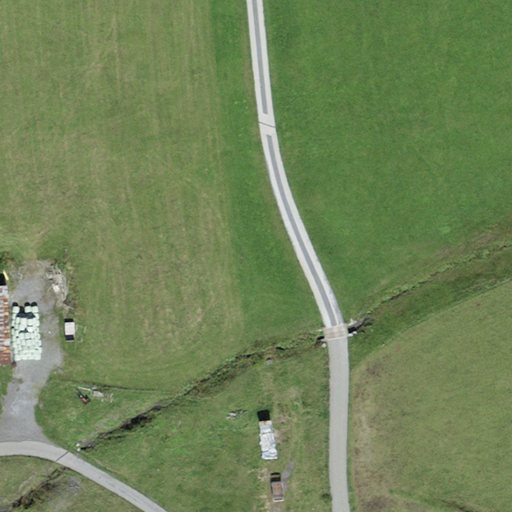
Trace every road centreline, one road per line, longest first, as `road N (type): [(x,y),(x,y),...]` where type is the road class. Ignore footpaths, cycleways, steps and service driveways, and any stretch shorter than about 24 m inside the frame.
road 1 (track): [(249,0),(263,135),(336,345),(344,511)]
road 2 (residential): [(157,511),(68,458),(0,450)]
